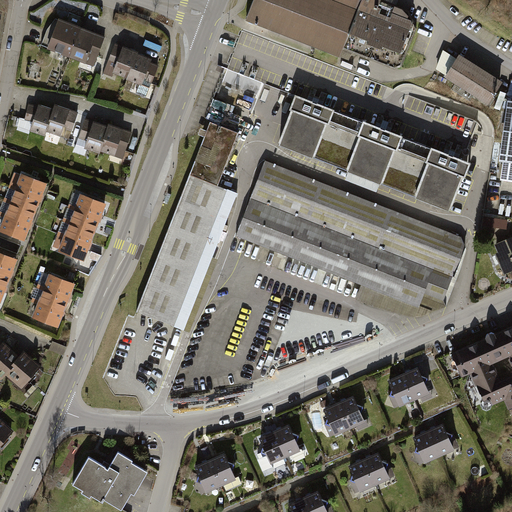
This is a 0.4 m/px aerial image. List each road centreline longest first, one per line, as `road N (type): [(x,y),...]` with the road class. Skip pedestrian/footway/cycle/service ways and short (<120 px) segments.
road 1 (secondary): [(213,17),(56,407)]
road 2 (residential): [(511,301),(266,406),(174,428)]
road 3 (unknown): [(174,428),(193,367),(254,310)]
road 4 (residential): [(24,0),(0,126)]
road 5 (residential): [(174,428),(84,420),(56,407)]
